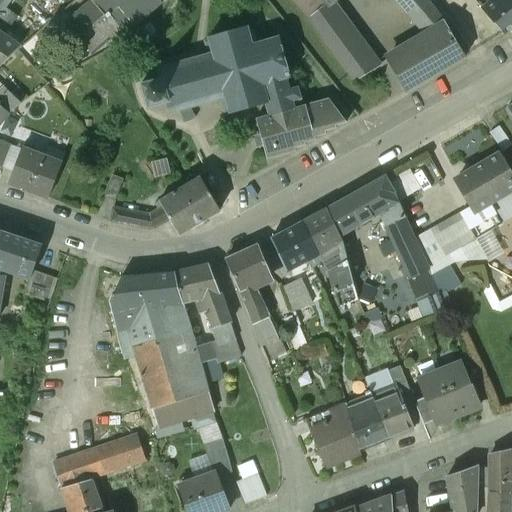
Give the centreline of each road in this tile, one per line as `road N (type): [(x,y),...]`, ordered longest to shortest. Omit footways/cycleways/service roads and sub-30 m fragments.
road 1 (residential): [(209,244),(511,80)]
road 2 (residential): [(209,244),(291,454),(294,509)]
road 3 (residential): [(294,509),(511,428)]
road 4 (residential): [(0,206),(132,251),(160,255),(209,244)]
